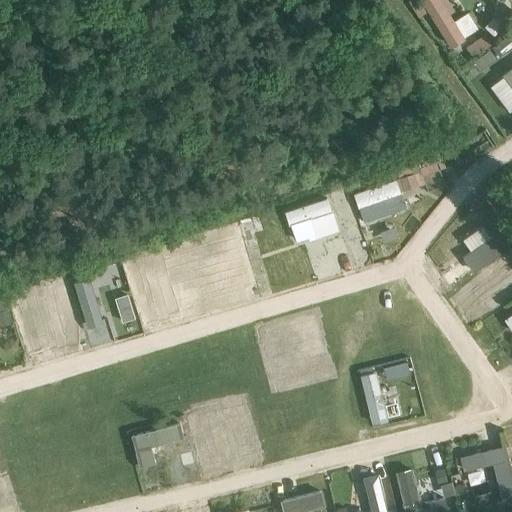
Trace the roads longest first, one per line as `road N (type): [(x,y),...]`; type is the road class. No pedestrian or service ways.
road 1 (residential): [(403,263),(0,388)]
road 2 (residential): [(103,511),(511,413)]
road 3 (residential): [(511,411),(403,263)]
road 4 (residential): [(511,146),(479,168),(403,263)]
